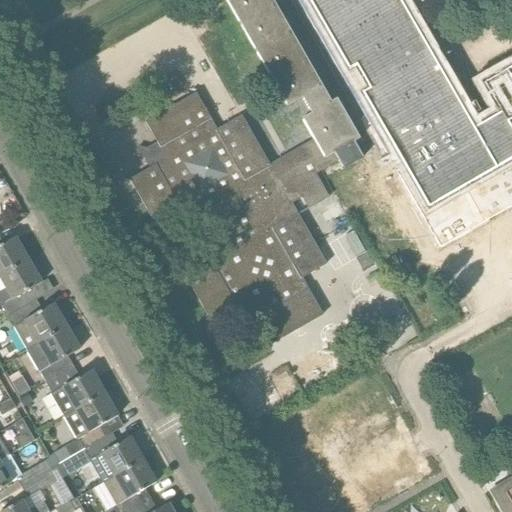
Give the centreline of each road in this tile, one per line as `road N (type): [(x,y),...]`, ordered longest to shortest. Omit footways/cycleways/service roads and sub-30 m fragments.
road 1 (residential): [(216,511),(0,128)]
road 2 (residential): [(483,511),(410,379),(426,355),(505,316),(471,255)]
